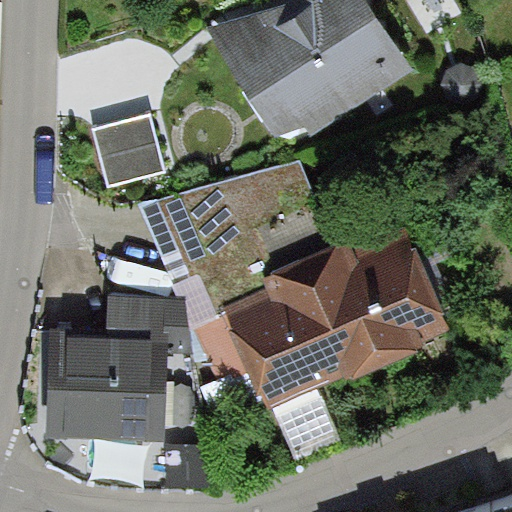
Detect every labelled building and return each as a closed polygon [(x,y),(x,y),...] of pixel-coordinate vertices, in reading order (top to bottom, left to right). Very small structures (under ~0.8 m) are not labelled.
[(299,0),(278,12),(211,38),(274,153),(415,71),(362,0),(299,0)] [(148,119),(84,137),(101,198),(165,180),(148,119)] [(294,168),(135,209),(192,320),(261,286),(245,247),(311,215),(294,168)] [(269,311),(218,333),(255,420),(340,384),(344,393),(411,364),(407,355),(444,339),(414,268),(359,291),(343,255),(260,290),(269,311)] [(105,341),(43,340),(41,441),(157,443),(159,342),(181,342),(182,306),(106,305),(105,341)] [(511,511),(511,493),(456,511),(511,511)]
